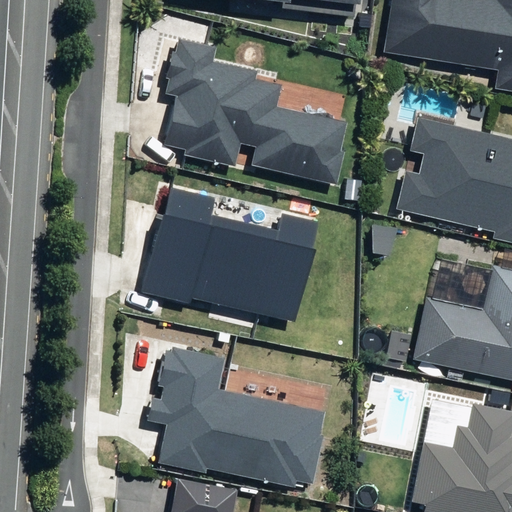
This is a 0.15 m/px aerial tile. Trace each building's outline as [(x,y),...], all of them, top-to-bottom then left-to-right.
[(511,0),(388,0),(380,51),(492,70),(489,88),(511,92),(511,0)] [(210,46),(174,38),(171,52),(165,51),(160,77),(164,78),(161,94),(169,96),(158,144),(180,149),(179,155),(230,166),(235,144),(249,147),(245,165),(330,184),(337,151),(334,151),(340,121),(270,106),(275,85),(249,79),(250,71),(207,61),(210,46)] [(401,170),(391,209),(488,232),(487,238),(511,243),(511,140),(413,117),(405,151),(418,154),(413,173),(401,170)] [(192,297),(296,324),(316,250),(310,249),(317,223),(282,214),(278,230),(214,214),(219,195),(170,183),(142,291),(190,303),(192,297)] [(369,253),(385,255),(391,228),(368,223),(369,253)] [(422,298),(409,359),(511,380),(511,271),(494,268),(495,266),(487,265),(477,310),(422,298)] [(377,337),(373,356),(399,362),(403,343),(377,337)] [(160,461),(205,471),(206,467),(295,487),(296,481),(314,484),(325,435),(322,434),(327,411),(221,387),(228,356),(166,343),(157,386),(164,388),(161,399),(152,397),(147,419),(168,424),(160,461)] [(420,503),(418,511),(511,511),(511,436),(506,436),(510,412),(468,403),(463,427),(453,425),(449,447),(420,441),(408,501),(420,503)] [(232,511),(236,490),(177,479),(171,511),(232,511)]
